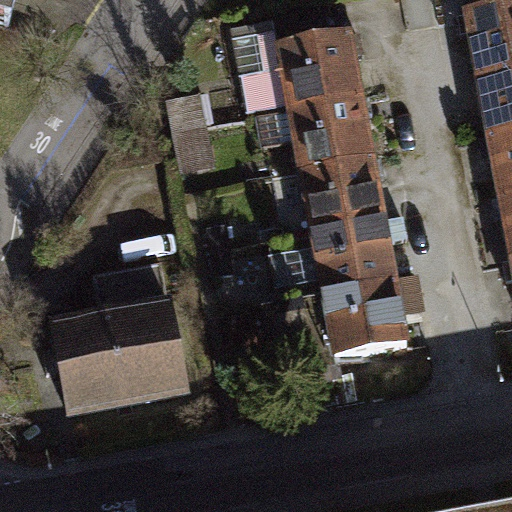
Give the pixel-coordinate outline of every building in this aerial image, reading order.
[(0,0),(0,36),(20,41),(22,33),(30,0),(0,0)] [(511,21),(458,32),(470,95),(511,87),(511,21)] [(250,126),(259,124),(369,102),(361,52),(359,38),(281,53),(276,30),(236,37),(250,126)] [(511,87),(470,95),(482,159),(511,153),(511,87)] [(187,104),(168,107),(175,139),(210,132),(203,101),(187,104)] [(298,157),(303,178),(381,165),(370,110),(369,102),(259,124),(265,155),(296,150),(298,157)] [(210,132),(175,139),(183,180),(190,178),(218,173),(210,132)] [(511,153),(482,159),(494,222),(511,218),(511,153)] [(303,178),(313,240),(392,226),(382,172),(381,165),(303,178)] [(511,218),(494,222),(506,286),(511,284),(511,218)] [(313,240),(325,304),(403,288),(396,248),(411,245),(408,233),(407,224),(392,226),(313,240)] [(206,247),(212,283),(237,279),(230,243),(206,247)] [(62,379),(71,431),(196,406),(177,308),(170,308),(164,269),(97,281),(100,300),(103,321),(54,331),(58,356),(46,358),(49,381),(57,380),(62,379)] [(325,304),(337,371),(415,354),(410,324),(418,322),(430,320),(422,283),(403,288),(325,304)]
